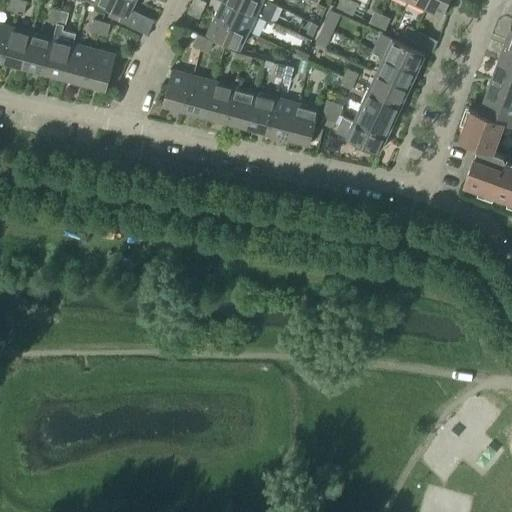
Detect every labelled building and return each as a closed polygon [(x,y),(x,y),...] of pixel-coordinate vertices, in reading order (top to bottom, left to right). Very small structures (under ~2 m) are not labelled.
[(9,0),(7,9),(16,12),(18,0),(9,0)] [(25,0),(18,0),(16,12),(24,14),(27,1),(25,0)] [(135,0),(92,0),(95,1),(112,9),(108,16),(119,21),(122,14),(128,16),(135,0)] [(199,0),(193,0),(191,5),(202,11),(206,3),(199,0)] [(222,0),(223,1),(255,16),(255,15),(270,22),(278,5),(266,0),(222,0)] [(339,0),(336,7),(344,11),(349,0),(339,0)] [(349,0),(344,11),(352,15),(357,3),(349,0)] [(428,0),(426,8),(442,15),(449,0),(428,0)] [(223,1),(215,18),(247,33),(255,16),(223,1)] [(202,11),(191,5),(188,13),(199,18),(202,11)] [(48,21),(58,23),(61,11),(54,9),(53,12),(51,11),(48,21)] [(149,29),(154,18),(134,9),(129,19),(149,29)] [(331,10),(323,27),(332,31),(340,15),(331,10)] [(61,11),(58,23),(65,25),(69,13),(61,11)] [(369,23),(377,26),(382,15),(374,12),(369,23)] [(382,15),(377,26),(385,30),(390,19),(382,15)] [(247,33),(215,18),(207,34),(240,49),(247,33)] [(91,32),(99,34),(102,21),(94,19),(91,32)] [(102,21),(99,34),(108,36),(111,24),(102,21)] [(0,60),(2,61),(11,27),(0,23),(0,60)] [(308,34),(314,36),(319,26),(313,23),(308,34)] [(2,61),(23,67),(32,32),(11,27),(2,61)] [(332,31),(323,27),(316,44),(325,48),(332,31)] [(402,38),(410,42),(415,30),(407,27),(402,38)] [(415,30),(410,42),(418,45),(423,34),(415,30)] [(23,67),(43,72),(52,38),(32,32),(23,67)] [(192,46),(201,50),(206,38),(198,34),(192,46)] [(373,51),(384,57),(416,72),(425,54),(381,34),(373,51)] [(43,72),(64,78),(73,43),(52,38),(43,72)] [(206,38),(201,50),(209,53),(214,42),(206,38)] [(64,78),(85,83),(94,49),(73,43),(64,78)] [(511,47),(504,44),(498,61),(511,66),(511,47)] [(94,49),(85,83),(107,89),(116,55),(94,49)] [(298,50),(296,55),(307,59),(309,55),(298,50)] [(233,65),(241,67),(244,55),(236,52),(233,65)] [(244,55),(241,67),(249,69),(252,57),(244,55)] [(384,57),(376,72),(409,88),(416,72),(384,57)] [(511,66),(498,61),(492,78),(511,85),(511,66)] [(274,75),(282,78),(285,66),(277,64),(276,70),(274,75)] [(282,78),(283,78),(291,80),(293,74),(294,68),(285,66),(282,78)] [(348,68),(344,76),(355,81),(359,74),(348,68)] [(162,104),(184,110),(193,76),(172,70),(162,104)] [(376,72),(369,89),(401,105),(409,88),(376,72)] [(184,110),(205,116),(214,81),(193,76),(184,110)] [(355,81),(344,76),(340,84),(351,90),(355,81)] [(511,85),(492,78),(486,95),(511,104),(511,85)] [(205,116),(226,121),(235,87),(214,81),(205,116)] [(226,121),(246,127),(255,92),(235,87),(226,121)] [(369,89),(361,105),(394,121),(401,105),(369,89)] [(246,127),(267,132),(276,98),(255,92),(246,127)] [(511,104),(486,95),(480,112),(511,122),(511,104)] [(267,132),(288,138),(298,103),(276,98),(267,132)] [(325,117),(328,109),(332,102),(326,100),(320,124),(333,128),(336,122),(325,117)] [(332,102),(328,109),(340,115),(344,107),(332,101),(332,102)] [(298,103),(288,138),(310,144),(311,138),(320,140),(323,129),(314,127),(315,124),(319,109),(298,103)] [(361,105),(353,122),(386,137),(394,121),(361,105)] [(464,184),(504,199),(511,177),(511,163),(506,161),(503,155),(500,154),(493,152),(504,123),(511,125),(511,122),(480,112),(471,108),(459,140),(477,147),(474,156),(464,184)] [(340,115),(328,109),(325,117),(336,122),(336,123),(340,115)] [(386,137),(353,122),(342,117),(335,133),(346,138),(378,153),(386,137)]
